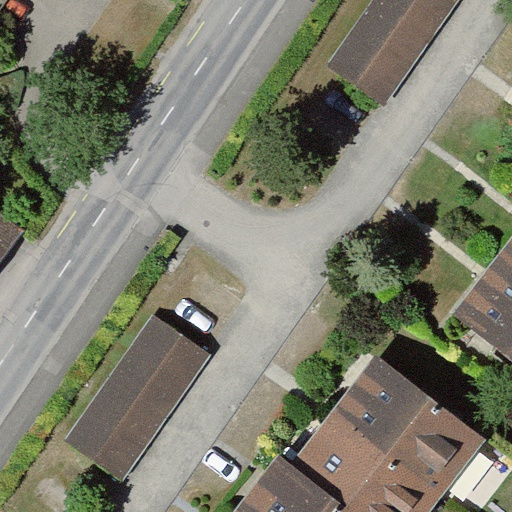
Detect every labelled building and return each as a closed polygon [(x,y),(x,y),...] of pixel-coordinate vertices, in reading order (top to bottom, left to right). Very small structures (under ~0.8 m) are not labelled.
[(364,0),(323,66),(384,104),(448,0),(364,0)] [(0,217),(0,260),(19,230),(0,217)] [(511,239),(454,312),(511,357),(511,239)] [(146,316),(60,442),(116,480),(202,355),(146,316)] [(240,511),(440,511),(488,447),(375,366),(295,477),(276,463),(240,511)]
